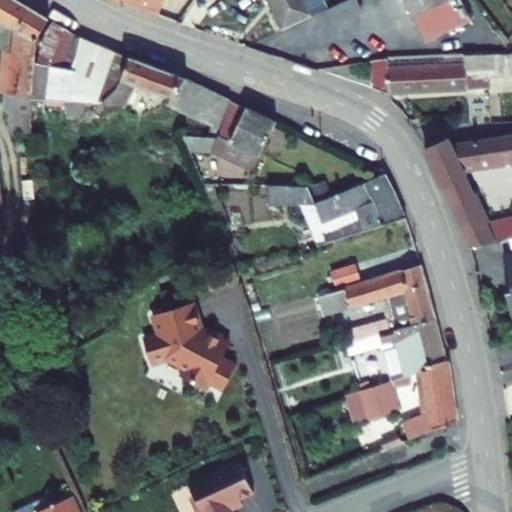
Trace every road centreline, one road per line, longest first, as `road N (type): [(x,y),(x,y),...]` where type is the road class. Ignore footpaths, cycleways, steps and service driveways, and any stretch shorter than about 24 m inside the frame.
road 1 (residential): [(70,0),(141,35),(342,103),(385,129),(444,258),(487,463)]
road 2 (residential): [(357,511),(487,463)]
